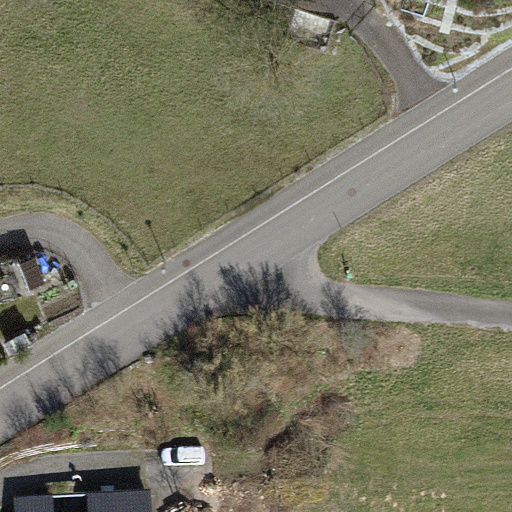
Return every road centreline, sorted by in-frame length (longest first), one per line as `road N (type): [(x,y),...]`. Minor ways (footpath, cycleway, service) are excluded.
road 1 (residential): [(140,329),(511,95)]
road 2 (track): [(511,316),(313,296),(258,255)]
road 3 (residential): [(140,329),(95,261),(56,231),(0,236)]
road 4 (residential): [(0,417),(140,329)]
